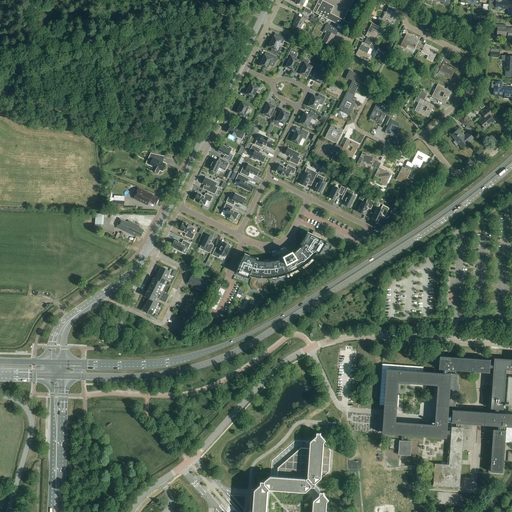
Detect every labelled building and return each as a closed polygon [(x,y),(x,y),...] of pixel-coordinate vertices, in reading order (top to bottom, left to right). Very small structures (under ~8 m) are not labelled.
[(353,0),(343,20),(330,14),(334,7),(323,1),(323,0),(318,0),(313,12),(346,29),(361,0),(353,0)] [(501,1),(501,0),(496,0),(496,9),(501,9),(509,9),(508,16),(511,16),(511,1),(509,2),(501,1)] [(421,9),(428,13),(429,10),(425,8),(426,6),(423,5),(421,9)] [(382,19),(384,20),(383,24),(389,26),(390,23),(391,23),(394,16),(398,18),(401,12),(389,6),(382,19)] [(293,26),(300,29),(305,20),(308,21),(309,18),(304,15),(302,18),(298,16),(293,26)] [(368,37),(366,40),(372,43),(373,40),(374,40),(377,33),(381,35),(384,29),(372,23),(366,36),(368,37)] [(336,36),(338,33),(330,29),(331,26),(327,24),(326,27),(323,32),(326,34),(323,42),(330,45),(335,36),(336,36)] [(497,36),(510,36),(510,39),(511,38),(511,28),(506,28),(506,25),(495,24),(495,28),(498,29),(497,36)] [(274,37),(269,47),(276,50),(280,42),(283,44),(285,38),(280,35),(278,39),(274,37)] [(415,49),(418,50),(421,45),(418,43),(419,41),(406,35),(400,46),(406,49),(408,46),(415,49)] [(372,43),(366,40),(364,44),(362,43),(356,55),(368,61),(371,55),(367,54),(371,47),(370,46),(372,43)] [(421,45),(418,50),(421,52),(428,56),(426,59),(432,62),(438,50),(425,44),(424,46),(421,45)] [(291,49),(287,59),(290,60),(286,67),(293,71),(298,60),(295,59),(296,56),(296,55),(297,52),(292,49),(291,49)] [(260,66),(267,69),(271,61),(276,63),(278,58),(270,54),(269,57),(265,56),(260,66)] [(511,56),(502,56),(502,61),(504,61),(504,63),(506,64),(506,77),(511,77),(511,56)] [(304,67),(300,74),(307,77),(312,67),(307,65),(309,61),(304,59),(300,65),(304,67)] [(450,80),(456,68),(444,62),(442,64),(439,62),(436,68),(434,72),(438,74),(439,70),(446,74),(445,77),(450,80)] [(314,81),(321,84),(326,74),(321,72),(323,68),(317,65),(314,72),(317,74),(314,81)] [(353,82),(347,93),(354,96),(360,83),(358,82),(361,77),(350,71),(346,79),(353,82)] [(491,88),(494,89),(493,96),(504,96),(504,99),(511,99),(511,88),(502,88),(502,82),(492,82),(491,88)] [(248,100),(254,102),(257,95),(255,94),(258,88),(251,84),(246,94),(250,96),(248,100)] [(445,104),(451,92),(452,89),(448,87),(447,89),(438,85),(432,97),(445,104)] [(354,96),(347,93),(339,109),(346,112),(345,113),(350,115),(356,101),(352,99),(354,96)] [(309,106),(316,109),(318,104),(322,105),(326,98),(319,94),(317,98),(314,96),(309,106)] [(419,103),(415,111),(428,118),(434,106),(424,101),(425,98),(420,95),(418,98),(416,97),(414,101),(419,103)] [(245,114),(249,106),(242,103),(237,113),(241,115),(239,118),(245,121),(248,115),(245,114)] [(259,115),(265,118),(266,115),(270,117),(275,107),(269,104),(265,111),(262,109),(259,115)] [(376,105),(369,118),(381,124),(385,115),(389,117),(391,111),(388,109),(387,111),(376,105)] [(485,117),(479,122),(484,128),(491,122),(492,124),(495,121),(490,116),(492,113),(488,108),(482,113),(485,117)] [(272,123),(278,126),(280,122),(284,124),(289,114),(282,111),(279,118),(276,116),(272,123)] [(300,124),(307,127),(307,126),(310,128),(312,123),(309,122),(311,119),(316,121),(318,116),(310,112),(309,115),(305,113),(300,124)] [(403,125),(392,120),(391,119),(388,126),(385,133),(396,139),(403,125)] [(325,138),(337,144),(344,130),(332,124),(325,138)] [(244,136),(247,130),(239,126),(238,129),(231,125),(228,133),(239,138),(240,134),(244,136)] [(305,140),(309,133),(302,130),(300,133),(297,131),(292,141),(299,144),(302,146),(305,140)] [(469,133),(464,137),(458,130),(451,136),(462,149),(470,143),(469,142),(474,139),(469,133)] [(270,148),(274,141),(263,136),(259,142),(257,141),(255,144),(262,148),(263,145),(270,148)] [(352,158),(359,145),(347,139),(343,148),(340,146),(337,152),(340,154),(341,152),(352,158)] [(230,154),(232,149),(229,147),(229,148),(222,145),(219,151),(222,153),(222,154),(225,155),(224,158),(231,161),(233,156),(230,154)] [(266,156),(262,155),(263,154),(260,152),(261,150),(253,146),(250,152),(254,153),(252,157),(263,163),(266,156)] [(299,154),(288,148),(285,155),(291,158),(290,161),(297,165),(301,158),(298,157),(299,154)] [(408,162),(406,165),(412,168),(413,165),(420,168),(424,161),(427,163),(430,157),(418,151),(412,164),(408,162)] [(372,166),(374,168),(377,162),(375,161),(376,159),(363,152),(357,164),(363,167),(364,164),(371,167),(372,166)] [(152,171),(158,174),(160,170),(162,171),(166,164),(160,162),(162,157),(151,154),(149,160),(152,161),(150,165),(154,167),(152,171)] [(225,171),(229,163),(220,159),(219,161),(216,160),(214,163),(213,162),(211,166),(212,166),(211,170),(217,173),(219,168),(225,171)] [(377,162),(374,168),(378,170),(375,176),(382,180),(380,183),(386,186),(392,174),(379,168),(381,164),(377,162)] [(241,173),(248,177),(250,173),(256,176),(260,170),(248,165),(247,168),(244,166),(241,173)] [(293,174),(296,169),(288,165),(287,168),(280,165),(277,172),(288,177),(290,173),(293,174)] [(412,168),(406,165),(404,168),(402,167),(396,180),(408,186),(411,180),(407,179),(411,172),(410,171),(412,168)] [(313,182),(317,173),(310,170),(308,174),(305,172),(300,183),(306,187),(309,180),(313,182)] [(249,191),(252,185),(245,182),(247,178),(239,174),(235,181),(239,183),(238,186),(249,191)] [(321,194),(327,183),(323,181),(324,178),(318,175),(315,182),(318,184),(316,187),(317,187),(315,191),(321,194)] [(217,183),(206,178),(203,184),(209,187),(207,191),(215,194),(218,188),(215,186),(217,183)] [(338,197),(339,194),(342,195),(345,188),(342,187),(340,189),(334,186),(329,197),(335,201),(337,197),(338,197)] [(159,199),(153,196),(154,195),(138,189),(134,199),(139,201),(139,202),(147,206),(149,202),(156,205),(156,204),(157,204),(158,203),(158,202),(159,199)] [(354,192),(347,189),(343,197),(347,199),(344,205),(350,208),(356,197),(352,195),(354,192)] [(114,201),(124,201),(125,196),(114,196),(114,198),(112,198),(113,193),(108,192),(108,198),(109,198),(108,203),(110,203),(110,205),(111,205),(111,209),(114,209),(114,208),(117,209),(117,208),(123,208),(123,207),(114,206),(114,201)] [(210,202),(213,197),(206,194),(205,197),(198,193),(194,201),(204,205),(207,200),(210,202)] [(229,198),(227,202),(234,205),(235,202),(238,204),(239,203),(242,205),(245,199),(236,194),(233,200),(229,198)] [(366,211),(368,208),(371,209),(374,202),(368,200),(366,203),(362,202),(357,211),(364,215),(365,211),(366,211)] [(235,220),(238,213),(232,210),(233,207),(226,204),(224,210),(227,212),(225,215),(235,220)] [(381,218),(382,215),(385,217),(389,208),(383,206),(381,209),(377,208),(372,218),(378,222),(380,218),(381,218)] [(96,214),(94,230),(103,231),(104,214),(96,214)] [(120,219),(116,228),(136,237),(137,235),(141,237),(144,230),(136,226),(137,225),(129,221),(128,223),(120,219)] [(191,233),(194,228),(187,225),(188,224),(186,224),(184,223),(180,230),(187,233),(185,236),(192,239),(195,234),(191,233)] [(245,254),(236,273),(241,275),(243,276),(246,277),(250,278),(251,276),(258,277),(261,278),(265,278),(271,278),(278,277),(284,276),(291,273),(296,271),(297,270),(303,267),(306,265),(308,263),(313,258),(317,253),(319,255),(322,251),(324,249),(325,246),(327,242),(328,238),(322,235),(320,239),(308,233),(307,236),(305,239),(303,241),(301,244),(303,246),(299,250),(294,254),(293,252),(285,257),(283,253),(278,255),(279,260),(276,261),(270,262),(266,262),(264,262),(258,261),(258,259),(254,258),(251,257),(248,256),(245,254)] [(210,253),(214,246),(210,244),(213,237),(207,234),(200,248),(210,253)] [(178,243),(175,241),(172,247),(182,252),(185,246),(189,248),(190,244),(184,241),(182,243),(179,242),(178,243)] [(225,257),(231,246),(224,243),(220,250),(216,248),(213,255),(219,258),(221,255),(225,257)] [(154,279),(145,297),(150,299),(144,311),(152,315),(158,302),(155,301),(156,298),(166,303),(169,296),(159,291),(163,284),(164,284),(170,272),(162,268),(156,280),(154,279)] [(188,283),(205,291),(209,282),(193,274),(188,283)] [(220,288),(211,308),(216,310),(225,291),(220,288)] [(190,316),(198,298),(187,293),(180,309),(184,311),(183,313),(190,316)] [(174,325),(180,328),(185,318),(178,315),(174,325)] [(511,359),(494,358),(494,366),(490,365),(490,360),(440,357),(439,369),(445,370),(444,373),(423,372),(424,367),(382,364),(379,405),(385,405),(382,434),(402,435),(402,441),(400,441),(399,456),(411,457),(412,442),(404,442),(404,440),(406,436),(447,439),(447,435),(451,435),(449,465),(435,464),(433,487),(460,489),(464,428),(460,428),(460,424),(498,426),(498,430),(493,430),(490,472),(503,473),(506,431),(498,430),(498,426),(511,427),(511,414),(510,414),(511,407),(511,406),(511,377),(508,377),(508,378),(506,378),(507,370),(511,370),(511,359)] [(326,511),(327,503),(329,501),(324,495),(324,494),(324,493),(323,493),(322,493),(315,486),(315,484),(329,472),(331,451),(324,443),(326,441),(321,436),(321,434),(321,433),(320,433),(317,433),(317,437),(311,442),(310,449),(301,448),(278,468),(277,477),(271,477),(265,482),(261,482),(261,485),(255,490),(253,511),(326,511)]
